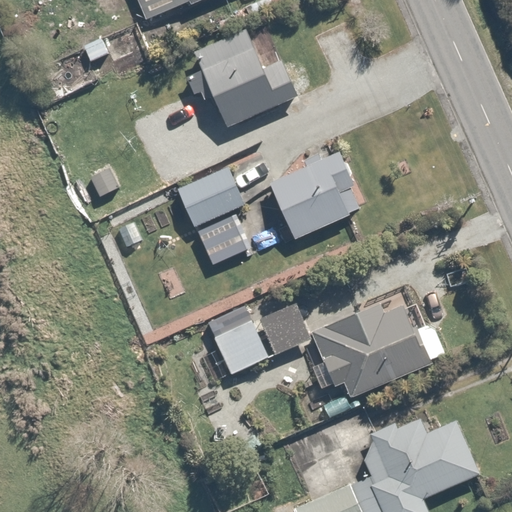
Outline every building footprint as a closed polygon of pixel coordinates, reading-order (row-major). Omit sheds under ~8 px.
[(138,0),(148,23),(207,0),(138,0)] [(155,61),(135,20),(82,44),(99,80),(118,71),(121,77),(155,61)] [(250,30),(198,50),(229,128),(300,100),(284,58),(264,66),(250,30)] [(218,161),(197,118),(154,139),(175,182),(218,161)] [(340,151),(272,183),(298,240),(367,208),(340,151)] [(200,232),(211,227),(218,242),(235,233),(228,218),(250,206),(228,163),(177,189),(200,232)] [(433,324),(417,330),(407,305),(387,313),(384,305),(316,332),(327,361),(336,357),(353,399),(432,368),(430,362),(446,356),(433,324)] [(272,359),(250,314),(212,332),(234,377),(272,359)] [(201,317),(172,332),(189,367),(219,352),(201,317)] [(428,511),(425,504),(486,478),(460,419),(433,431),(425,413),(372,436),(388,473),(298,511),(428,511)]
